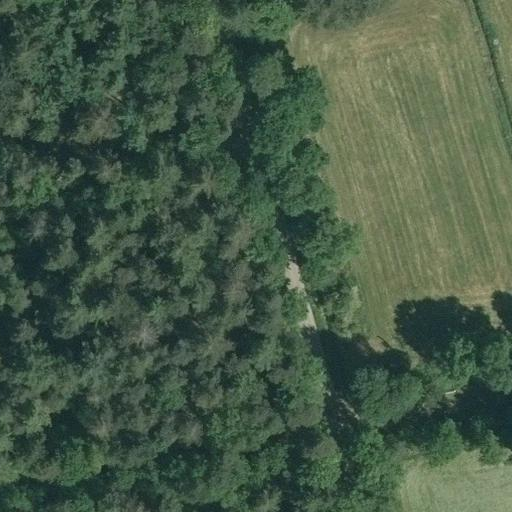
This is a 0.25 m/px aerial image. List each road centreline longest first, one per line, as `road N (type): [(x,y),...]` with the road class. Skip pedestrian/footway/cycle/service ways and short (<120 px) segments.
road 1 (unclassified): [(361,511),(211,0)]
road 2 (track): [(0,486),(511,393)]
road 3 (track): [(252,144),(215,151),(0,138)]
